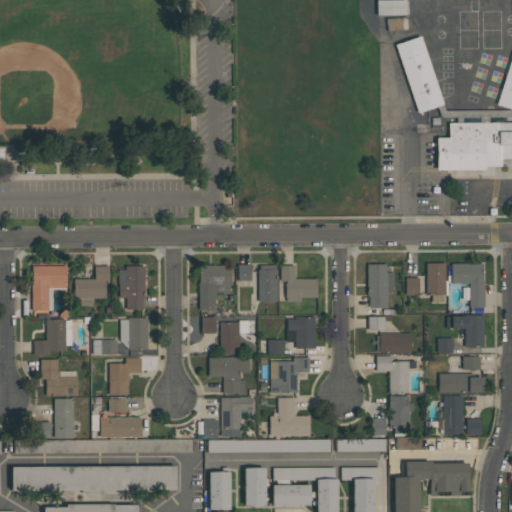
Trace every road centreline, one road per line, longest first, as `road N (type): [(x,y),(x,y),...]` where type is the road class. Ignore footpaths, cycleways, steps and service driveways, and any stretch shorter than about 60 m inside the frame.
road 1 (residential): [(0,237),(470,233)]
road 2 (residential): [(6,237),(8,400)]
road 3 (residential): [(177,236),(176,399)]
road 4 (residential): [(343,234),(343,397)]
